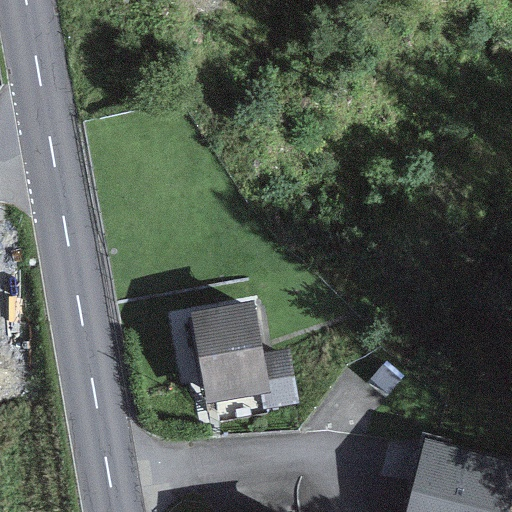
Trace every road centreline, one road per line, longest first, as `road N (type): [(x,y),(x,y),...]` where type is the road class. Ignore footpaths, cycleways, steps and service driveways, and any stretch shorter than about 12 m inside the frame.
road 1 (secondary): [(50,144),(116,511)]
road 2 (secondary): [(25,0),(50,144)]
